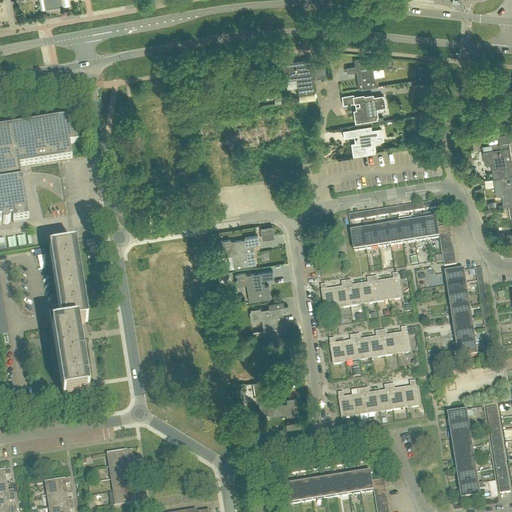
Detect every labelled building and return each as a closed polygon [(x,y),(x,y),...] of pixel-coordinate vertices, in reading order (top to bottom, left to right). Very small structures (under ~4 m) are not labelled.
[(40,0),(42,8),(62,5),(61,0),(40,0)] [(360,79),(357,79),(359,89),(378,86),(377,77),(372,77),(371,69),(382,68),(381,59),(371,60),(371,58),(363,59),(363,58),(354,59),(355,66),(346,67),(347,73),(359,71),(360,79)] [(299,95),(314,92),(312,79),(310,65),(309,59),(293,61),(291,60),(289,62),(283,63),(286,83),(289,83),(288,80),(296,79),(299,95)] [(424,83),(413,85),(414,94),(425,93),(424,83)] [(353,96),(353,94),(342,96),(343,105),(359,102),(360,109),(353,110),(355,123),(377,119),(375,106),(384,105),(383,95),(370,97),(369,95),(364,95),(363,94),(353,96)] [(199,108),(153,116),(161,162),(207,155),(199,108)] [(28,222),(20,167),(72,159),(70,145),(78,143),(79,143),(80,142),(80,141),(80,140),(80,139),(79,139),(79,138),(78,138),(77,138),(74,138),(70,118),(0,129),(0,222),(1,222),(1,223),(2,223),(2,224),(3,224),(3,225),(4,225),(5,226),(6,226),(7,225),(8,225),(9,224),(9,223),(10,223),(10,222),(10,221),(12,220),(13,225),(28,222)] [(371,130),(371,126),(343,130),(344,138),(357,136),(358,142),(351,143),(353,156),(375,152),(373,140),(382,138),(381,128),(371,130)] [(509,176),(511,175),(511,158),(511,157),(509,157),(508,155),(511,154),(510,147),(509,142),(500,143),(500,145),(493,146),(493,149),(483,151),(485,164),(493,162),(495,178),(501,178),(501,177),(509,176)] [(501,178),(495,178),(498,195),(503,194),(505,206),(511,205),(511,204),(511,175),(509,176),(501,177),(501,178)] [(426,204),(427,211),(437,209),(436,203),(426,204)] [(414,206),(415,213),(425,211),(424,205),(414,206)] [(413,213),(411,206),(402,208),(403,214),(413,213)] [(400,215),(399,208),(390,210),(391,216),(400,215)] [(378,212),(379,218),(388,217),(387,210),(378,212)] [(366,214),(367,220),(376,219),(375,212),(366,214)] [(353,216),(354,222),(364,221),(363,214),(353,216)] [(436,215),(424,217),(428,242),(440,240),(439,235),(439,229),(437,221),(437,220),(436,215)] [(424,217),(412,219),(416,243),(428,242),(424,217)] [(412,219),(400,221),(400,226),(403,245),(416,243),(412,219)] [(391,247),(403,245),(400,226),(388,228),(391,247)] [(376,230),(379,249),(391,247),(388,228),(376,230)] [(367,251),(379,249),(376,230),(364,232),(367,251)] [(355,253),(367,251),(364,232),(352,234),(355,253)] [(256,264),(254,252),(247,253),(246,246),(259,244),(257,235),(244,237),(244,239),(230,241),(230,239),(220,241),(222,257),(232,255),(234,268),(256,264)] [(66,400),(87,397),(75,327),(85,325),(72,247),(52,251),(64,328),(54,330),(66,400)] [(274,278),(273,271),(245,275),(245,273),(235,274),(236,284),(246,282),(249,301),(271,298),(269,285),(262,286),(261,280),(274,278)] [(448,288),(467,285),(465,272),(446,275),(448,288)] [(484,284),(483,274),(476,276),(478,285),(484,284)] [(386,283),(389,302),(402,300),(398,275),(393,276),(394,281),(386,283)] [(389,302),(386,283),(378,284),(377,278),(372,279),(376,304),(389,302)] [(364,306),(376,304),(372,279),(367,280),(368,285),(361,287),(364,306)] [(364,306),(361,287),(353,288),(352,282),(347,283),(351,308),(364,306)] [(338,310),(351,308),(347,283),(342,284),(343,289),(335,291),(338,310)] [(450,300),(469,297),(467,285),(448,288),(450,300)] [(338,310),(335,291),(327,292),(326,286),(321,287),(325,312),(338,310)] [(485,287),(478,288),(480,297),(486,296),(485,287)] [(452,312),(470,309),(469,297),(450,300),(452,312)] [(487,299),(480,300),(482,309),(488,308),(487,299)] [(260,308),(250,309),(252,319),(261,317),(264,336),(286,333),(284,320),(277,321),(276,315),(283,314),(289,313),(288,305),(284,306),(283,301),(273,302),(274,308),(260,310),(260,308)] [(454,324),(472,321),(470,309),(452,312),(454,324)] [(490,320),(489,314),(489,311),(482,312),(484,321),(490,320)] [(455,336),(474,333),(472,321),(454,324),(455,336)] [(395,337),(398,356),(411,354),(407,329),(402,330),(403,335),(395,337)] [(398,356),(395,337),(387,338),(386,332),(381,333),(385,358),(398,356)] [(372,360),(385,358),(381,333),(376,334),(377,339),(369,341),(372,360)] [(457,348),(476,345),(474,333),(455,336),(457,348)] [(372,360),(369,341),(361,342),(361,336),(356,337),(360,362),(372,360)] [(347,364),(360,362),(356,337),(351,338),(351,343),(344,345),(347,364)] [(347,364),(344,345),(336,346),(335,340),(330,341),(334,366),(347,364)] [(476,345),(457,348),(459,360),(477,358),(478,357),(476,345)] [(279,404),(277,391),(286,389),(285,377),(253,382),(255,394),(257,394),(260,415),(269,414),(269,416),(286,414),(286,416),(295,415),(294,404),(296,404),(295,397),(286,399),(287,403),(279,404)] [(403,390),(406,410),(420,408),(416,383),(411,384),(411,389),(403,390)] [(406,410),(403,390),(396,392),(395,386),(390,387),(394,412),(406,410)] [(381,414),(394,412),(390,387),(384,388),(385,393),(378,394),(381,414)] [(381,414),(378,394),(370,396),(369,390),(364,391),(368,416),(381,414)] [(356,418),(368,416),(364,391),(359,392),(360,397),(352,398),(356,418)] [(342,420),(356,418),(352,398),(344,400),(344,394),(338,395),(342,420)] [(468,413),(449,416),(451,429),(470,426),(468,413)] [(453,441),(472,438),(470,426),(451,429),(453,441)] [(454,453),(474,450),(472,438),(453,441),(454,453)] [(456,465),(476,462),(474,450),(454,453),(456,465)] [(109,469),(128,466),(127,458),(132,457),(132,452),(126,453),(107,456),(109,469)] [(458,477),(478,474),(476,462),(456,465),(458,477)] [(111,481),(136,478),(135,472),(129,473),(128,466),(109,469),(111,481)] [(0,485),(6,485),(5,477),(11,476),(10,471),(4,472),(0,472),(0,485)] [(374,489),(373,483),(371,475),(371,474),(359,476),(362,495),(374,493),(374,489)] [(480,486),(478,474),(458,477),(460,489),(480,486)] [(350,497),(362,495),(359,476),(347,478),(350,497)] [(113,494),(132,491),(131,484),(136,483),(136,478),(111,481),(113,494)] [(338,499),(350,497),(347,478),(335,480),(338,499)] [(47,497),(66,494),(65,486),(70,485),(69,480),(64,481),(45,484),(47,497)] [(326,501),(338,499),(335,480),(323,482),(326,501)] [(314,503),(326,501),(323,482),(310,484),(314,503)] [(301,505),(314,503),(310,484),(298,486),(301,505)] [(0,499),(14,497),(13,492),(7,493),(6,485),(0,485),(0,499)] [(480,486),(460,489),(462,501),(482,498),(480,491),(485,490),(484,485),(480,486)] [(289,507),(301,505),(298,486),(286,488),(289,507)] [(132,491),(113,494),(115,507),(134,504),(140,503),(139,498),(133,499),(132,491)] [(49,510),(74,506),(73,501),(67,502),(66,494),(47,497),(49,510)] [(0,511),(10,510),(9,503),(15,502),(14,497),(0,499),(0,511)]
